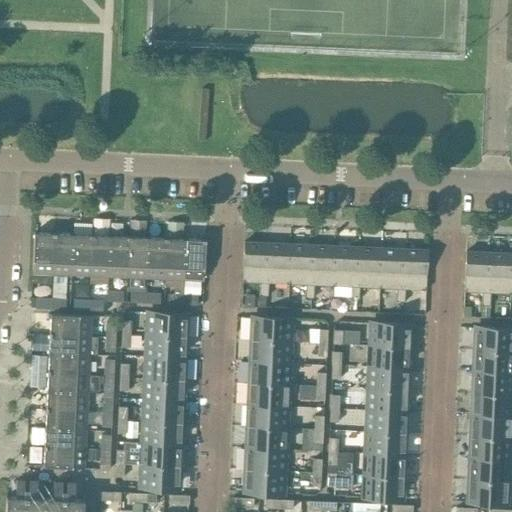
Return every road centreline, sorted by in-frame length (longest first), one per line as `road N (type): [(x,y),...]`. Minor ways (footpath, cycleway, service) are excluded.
road 1 (residential): [(210,511),(230,170)]
road 2 (residential): [(432,511),(447,180)]
road 3 (residential): [(7,159),(230,170)]
road 4 (residential): [(230,170),(447,180)]
road 5 (residential): [(0,302),(7,159)]
